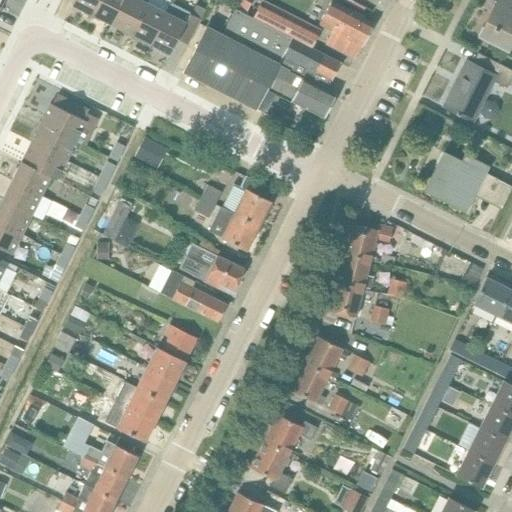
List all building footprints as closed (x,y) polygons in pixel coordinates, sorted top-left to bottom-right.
[(83,13),(91,17),(99,0),(74,0),(72,5),(84,11),(83,13)] [(100,19),(111,25),(123,0),(99,0),(91,17),(99,21),(100,19)] [(122,32),(130,36),(146,3),(140,0),(123,0),(111,25),(123,30),(122,32)] [(479,36),(497,45),(508,51),(511,41),(511,0),(491,0),(496,2),(479,36)] [(332,1),(318,24),(332,32),(326,44),(354,59),(361,46),(362,47),(374,24),(332,1)] [(139,38),(150,44),(166,13),(146,3),(130,36),(138,40),(139,38)] [(166,13),(150,44),(161,50),(160,52),(169,56),(177,40),(187,45),(205,10),(195,6),(191,14),(171,4),(166,13)] [(222,36),(278,65),(325,89),(331,79),(332,80),(340,64),(235,9),(222,36)] [(268,26),(311,48),(318,34),(275,12),(268,26)] [(273,74),(278,65),(222,36),(207,28),(184,72),(254,109),(273,74)] [(444,107),(461,116),(472,121),(492,81),(506,88),(511,76),(511,70),(495,62),(477,53),(472,64),(467,61),(444,107)] [(265,89),(324,119),(336,95),(325,89),(278,65),(273,74),(254,109),(255,109),(265,89)] [(51,103),(41,123),(76,140),(86,121),(95,126),(100,116),(57,95),(53,104),(51,103)] [(41,123),(31,142),(66,160),(76,140),(41,123)] [(31,142),(21,162),(57,179),(66,160),(31,142)] [(117,142),(113,150),(121,154),(125,146),(117,142)] [(113,150),(109,157),(117,162),(121,154),(113,150)] [(462,162),(444,153),(424,191),(465,212),(476,191),(486,196),(484,199),(501,208),(511,186),(485,173),(488,167),(466,155),(462,162)] [(21,162),(12,181),(41,196),(50,177),(56,180),(57,179),(21,162)] [(107,162),(103,169),(112,173),(115,166),(107,162)] [(103,169),(99,177),(108,181),(112,173),(103,169)] [(220,170),(216,186),(226,189),(231,174),(220,170)] [(234,184),(222,208),(234,214),(258,226),(271,202),(269,201),(274,190),(245,176),(240,187),(234,184)] [(99,177),(96,184),(104,188),(108,181),(99,177)] [(12,181),(2,201),(31,215),(41,196),(12,181)] [(96,184),(92,192),(100,196),(104,188),(96,184)] [(201,199),(215,205),(221,192),(208,186),(201,199)] [(195,211),(209,218),(215,205),(201,199),(195,211)] [(2,201),(0,204),(0,224),(21,235),(31,215),(2,201)] [(118,201),(103,235),(115,240),(131,206),(118,201)] [(80,215),(88,220),(94,209),(85,204),(80,215)] [(220,207),(208,230),(222,237),(221,238),(228,242),(246,251),(258,226),(234,214),(222,208),(220,207)] [(70,235),(79,239),(88,220),(80,215),(70,235)] [(351,223),(343,252),(369,259),(370,257),(371,254),(375,239),(389,243),(393,228),(378,225),(377,230),(351,223)] [(21,235),(0,224),(0,248),(12,254),(21,235)] [(434,244),(413,234),(410,242),(430,252),(434,244)] [(61,254),(69,259),(79,239),(70,235),(61,254)] [(96,259),(108,260),(108,243),(97,243),(96,259)] [(244,269),(191,244),(179,269),(218,288),(221,283),(234,290),(244,269)] [(443,249),(441,254),(450,258),(452,254),(443,249)] [(343,252),(336,282),(362,288),(362,287),(370,289),(373,277),(365,275),(368,265),(369,260),(375,261),(369,259),(343,252)] [(49,279),(57,283),(64,269),(69,259),(61,254),(49,279)] [(0,289),(5,292),(18,268),(1,259),(0,261),(0,289)] [(483,268),(473,264),(468,274),(466,274),(462,283),(474,286),(483,268)] [(160,293),(200,313),(218,322),(226,305),(209,296),(191,288),(194,282),(171,271),(160,293)] [(497,314),(509,290),(485,278),(473,303),(497,314)] [(391,279),(387,295),(401,298),(405,283),(391,279)] [(336,282),(328,311),(348,316),(354,317),(360,319),(362,311),(356,310),(362,288),(336,282)] [(39,298),(47,303),(52,291),(44,287),(39,298)] [(511,321),(511,291),(509,290),(497,314),(511,321)] [(25,326),(33,330),(43,311),(35,307),(31,316),(30,316),(25,326)] [(387,310),(374,307),(370,322),(383,325),(387,310)] [(169,338),(164,348),(186,359),(196,338),(170,325),(164,336),(169,338)] [(19,337),(28,342),(33,330),(25,326),(19,337)] [(61,332),(54,346),(69,353),(75,339),(61,332)] [(317,336),(303,363),(329,376),(329,375),(336,379),(339,375),(332,371),(339,357),(344,360),(348,353),(342,350),(343,349),(317,336)] [(449,350),(473,362),(478,352),(454,340),(449,350)] [(15,346),(5,365),(14,369),(23,350),(15,346)] [(157,348),(148,366),(176,380),(186,359),(164,348),(163,350),(157,348)] [(473,362),(497,374),(502,363),(478,352),(473,362)] [(438,377),(450,383),(461,360),(450,354),(438,377)] [(356,355),(349,370),(361,376),(364,370),(368,362),(369,361),(356,355)] [(290,390),(315,403),(321,406),(326,398),(319,395),(329,376),(303,363),(290,390)] [(497,374),(511,381),(511,368),(502,363),(497,374)] [(0,375),(0,387),(4,389),(14,369),(5,365),(0,375)] [(148,366),(138,386),(165,400),(176,380),(148,366)] [(45,367),(39,381),(51,387),(58,373),(45,367)] [(353,376),(350,383),(365,391),(368,383),(353,376)] [(426,401),(438,406),(450,383),(438,377),(426,401)] [(511,385),(504,381),(492,405),(511,414),(511,385)] [(371,383),(368,390),(378,396),(381,389),(371,383)] [(138,386),(127,407),(155,421),(165,400),(138,386)] [(382,390),(379,396),(387,401),(390,394),(382,390)] [(336,395),(328,409),(341,416),(348,401),(336,395)] [(415,424),(426,430),(438,406),(426,401),(415,424)] [(511,414),(492,405),(481,428),(504,440),(511,424),(511,414)] [(117,428),(127,433),(145,442),(155,421),(127,407),(117,428)] [(277,414),(264,441),(289,454),(299,434),(311,440),(317,428),(304,421),(302,426),(277,414)] [(402,449),(414,454),(426,430),(415,424),(402,449)] [(481,428),(469,452),(492,463),(504,440),(481,428)] [(67,437),(62,447),(83,457),(84,457),(126,478),(137,456),(119,447),(116,445),(106,441),(101,452),(89,446),(88,448),(81,445),(67,437)] [(289,454),(264,441),(250,468),(274,480),(271,485),(285,493),(292,479),(280,473),(283,467),(286,467),(290,460),(288,457),(289,454)] [(0,460),(0,463),(13,470),(20,455),(6,448),(0,460)] [(391,458),(378,451),(369,469),(382,476),(391,458)] [(364,473),(372,458),(361,452),(353,466),(364,473)] [(457,475),(462,478),(480,487),(492,463),(469,452),(457,475)] [(91,472),(84,485),(115,500),(126,478),(84,457),(83,457),(79,466),(91,472)] [(392,469),(379,493),(391,498),(403,475),(392,469)] [(65,493),(62,501),(83,511),(109,511),(115,500),(84,485),(78,499),(65,493)] [(352,488),(345,501),(342,509),(347,511),(362,511),(363,510),(370,498),(363,494),(352,488)] [(238,492),(227,511),(259,511),(263,505),(238,492)] [(369,511),(414,511),(390,499),(391,498),(379,493),(369,511)] [(450,498),(442,511),(471,511),(473,510),(450,498)] [(83,511),(62,501),(57,510),(61,511),(83,511)]
